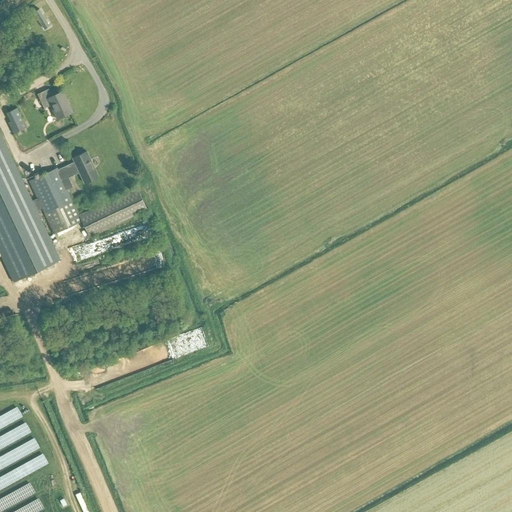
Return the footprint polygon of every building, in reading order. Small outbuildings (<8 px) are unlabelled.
[(34,9),(29,12),(39,30),(44,27),(34,9)] [(48,88),(37,94),(44,108),(51,105),(58,119),(73,112),(62,91),(52,96),(48,88)] [(27,127),(18,107),(6,113),(10,121),(8,122),(14,133),(27,127)] [(63,181),(56,168),(29,181),(37,198),(32,200),(0,132),(0,252),(14,281),(60,259),(37,211),(42,208),(54,234),(82,221),(89,237),(147,210),(137,188),(79,215),(75,206),(63,181)] [(75,206),(67,189),(73,187),(69,177),(79,172),(84,183),(98,176),(87,151),(72,158),(74,162),(58,169),(57,167),(56,168),(63,181),(75,206)]
